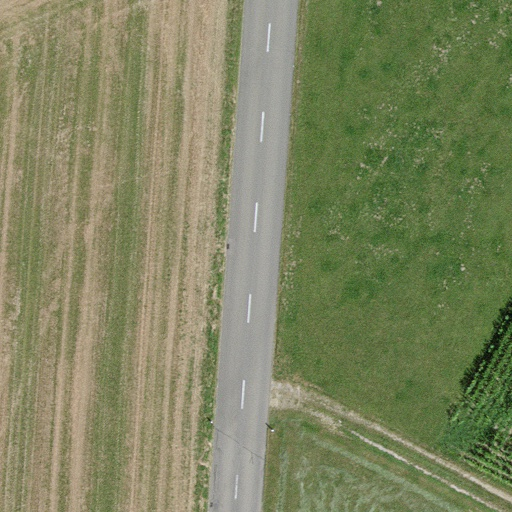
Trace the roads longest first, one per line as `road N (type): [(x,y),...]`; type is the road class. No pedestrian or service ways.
road 1 (tertiary): [(271,0),(229,511)]
road 2 (track): [(510,511),(318,403),(239,390)]
